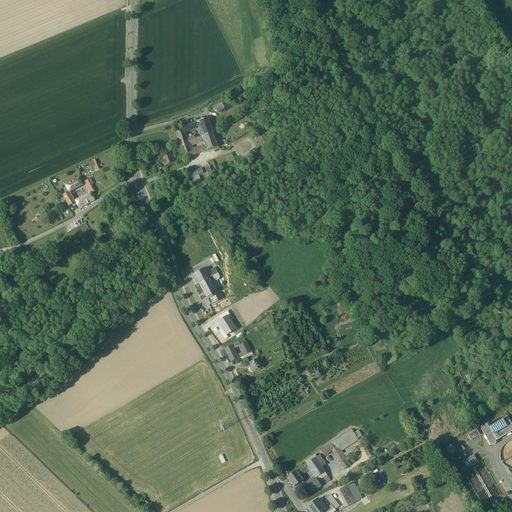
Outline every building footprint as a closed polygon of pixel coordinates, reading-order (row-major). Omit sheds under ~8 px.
[(231,99),(222,103),(224,109),(234,104),(231,99)] [(222,103),(210,108),(212,111),(214,110),(217,111),(217,112),(224,109),(222,103)] [(208,119),(197,123),(199,127),(199,128),(200,127),(203,137),(213,133),(208,119)] [(197,123),(183,128),(185,132),(199,127),(197,123)] [(183,128),(175,130),(180,147),(189,144),(188,142),(187,138),(185,132),(183,128)] [(213,133),(203,137),(206,145),(205,146),(205,147),(206,151),(217,147),(213,133)] [(196,139),(188,142),(189,144),(190,147),(202,142),(200,138),(196,139)] [(189,144),(180,147),(184,158),(192,156),(191,151),(190,147),(189,144)] [(205,147),(191,151),(192,156),(206,151),(205,147)] [(170,154),(162,156),(165,165),(174,162),(170,154)] [(96,158),(92,160),(96,170),(100,169),(96,158)] [(214,179),(209,166),(205,168),(209,180),(214,179)] [(201,169),(189,173),(193,183),(200,180),(199,175),(203,174),(201,169)] [(78,177),(66,185),(69,192),(82,185),(78,177)] [(93,192),(87,181),(84,183),(90,194),(93,192)] [(67,193),(63,195),(69,205),(74,202),(68,192),(67,193)] [(90,194),(76,202),(79,208),(94,200),(90,194)] [(207,267),(193,275),(192,277),(196,284),(198,285),(199,284),(206,297),(205,298),(206,300),(208,305),(209,306),(223,299),(220,293),(217,294),(211,282),(213,280),(216,281),(219,279),(220,277),(217,272),(211,275),(207,267)] [(219,317),(221,320),(227,316),(230,315),(227,312),(219,317)] [(221,320),(218,322),(226,336),(236,330),(227,316),(221,320)] [(245,343),(239,346),(240,346),(244,356),(250,353),(245,343)] [(231,346),(224,349),(229,359),(236,356),(231,346)] [(386,365),(395,361),(393,355),(383,360),(386,365)] [(258,359),(249,363),(251,367),(250,367),(253,372),(260,368),(258,364),(260,363),(258,359)] [(505,415),(487,425),(496,441),(511,431),(511,425),(509,421),(506,417),(505,415)] [(496,441),(487,425),(485,426),(485,425),(482,426),(483,428),(481,429),(490,444),(491,443),(492,445),(496,443),(495,441),(496,441)] [(352,430),(334,441),(341,451),(358,440),(352,430)] [(476,430),(468,435),(471,440),(479,435),(476,430)] [(334,441),(328,446),(331,451),(343,470),(350,465),(341,451),(334,441)] [(328,446),(321,450),(325,456),(331,451),(328,446)] [(454,452),(455,450),(454,448),(453,447),(452,446),(451,446),(449,446),(448,447),(447,449),(446,450),(447,452),(448,453),(449,454),(451,454),(452,454),(454,453),(454,452)] [(315,455),(305,462),(306,464),(315,458),(316,457),(315,455)] [(473,455),(463,461),(467,469),(478,463),(473,455)] [(306,464),(309,469),(310,470),(315,478),(324,472),(321,467),(317,461),(315,458),(306,464)] [(295,472),(287,477),(293,487),(302,481),(298,476),(295,472)] [(324,472),(315,478),(321,486),(330,480),(324,472)] [(343,476),(337,479),(339,484),(346,480),(343,476)] [(315,478),(304,486),(309,494),(321,486),(315,478)] [(362,499),(353,483),(346,486),(355,503),(362,499)] [(346,486),(337,491),(346,507),(346,508),(349,506),(355,503),(346,486)] [(367,486),(363,489),(367,496),(371,494),(367,486)] [(335,510),(340,507),(331,495),(326,498),(331,505),(333,508),(335,510)] [(322,511),(324,511),(326,510),(326,509),(318,499),(307,508),(309,511),(322,511)]
